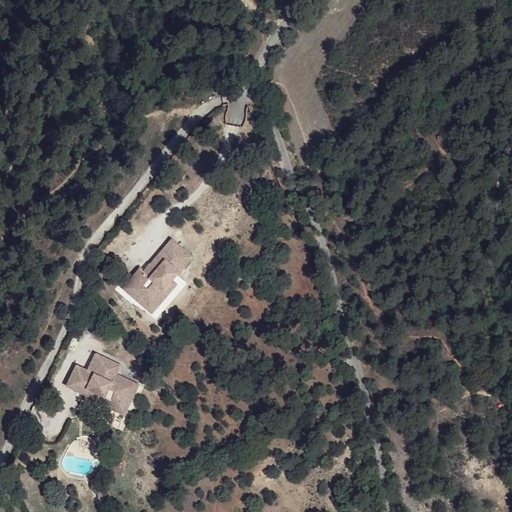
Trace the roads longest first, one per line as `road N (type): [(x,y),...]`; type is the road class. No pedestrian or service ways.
road 1 (residential): [(259,89),(197,114),(92,242),(70,320),(0,467)]
road 2 (residential): [(387,511),(332,269),(259,89)]
